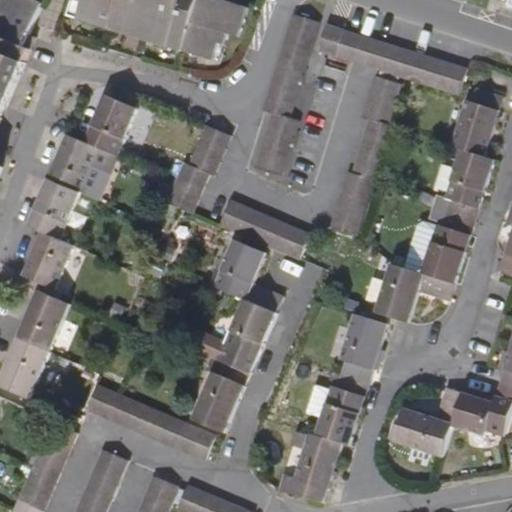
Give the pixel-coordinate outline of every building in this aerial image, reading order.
[(0,182),(7,167),(0,163),(0,131),(18,90),(35,50),(29,47),(34,36),(48,4),(37,0),(14,0),(14,2),(10,0),(1,0),(1,3),(0,2),(0,182)] [(79,0),(75,17),(145,39),(217,62),(222,46),(228,47),(232,36),(242,38),(251,7),(228,0),(79,0)] [(275,113),(258,166),(284,174),(301,121),(293,118),(323,21),(296,13),(266,109),(275,113)] [(331,54),(338,55),(347,29),(331,23),(323,50),(331,54)] [(462,96),(466,85),(471,68),(347,29),(338,55),(383,69),(462,96)] [(406,85),(380,76),(367,117),(373,119),(356,174),(350,172),(333,227),(360,236),(378,181),(383,183),(401,128),(393,126),(406,85)] [(485,206),(499,158),(491,155),(508,98),(478,88),(474,100),(469,98),(455,144),(465,148),(449,197),(439,194),(434,208),(450,213),(445,227),(441,225),(426,274),(394,265),(380,313),(399,319),(413,324),(424,291),(454,301),(460,285),(475,238),(480,222),(485,206)] [(46,232),(26,275),(45,284),(59,290),(78,246),(65,240),(104,149),(123,157),(142,111),(109,96),(89,143),(72,135),(53,179),(32,225),(46,232)] [(194,214),(195,212),(211,176),(215,178),(233,138),(208,128),(191,168),(185,165),(179,180),(169,204),(179,208),(194,214)] [(418,189),(409,185),(405,192),(414,198),(418,189)] [(301,260),(311,235),(232,200),(222,223),(221,225),(301,260)] [(227,435),(246,389),(252,375),(257,364),(276,317),(277,314),(284,298),(256,285),(268,255),(236,241),(215,288),(246,301),(225,350),(218,347),(220,343),(197,333),(191,347),(209,356),(213,357),(206,372),(214,375),(195,421),(227,435)] [(176,250),(163,244),(158,257),(170,263),(176,250)] [(156,252),(147,247),(140,257),(150,262),(156,252)] [(156,263),(150,275),(160,280),(166,268),(156,263)] [(2,385),(34,399),(74,305),(41,291),(22,337),(2,385)] [(348,301),(345,309),(356,313),(358,313),(361,304),(348,301)] [(116,304),(110,316),(119,320),(125,308),(116,304)] [(353,446),(366,406),(373,382),(376,372),(391,324),(358,313),(356,313),(342,360),(348,362),(340,388),(334,386),(319,435),(311,433),(298,479),(290,476),(286,490),(327,503),(345,443),(353,446)] [(511,362),(509,371),(506,383),(502,397),(499,404),(467,395),(450,390),(449,394),(440,419),(408,409),(398,441),(447,458),(457,426),(489,436),(491,430),(509,436),(511,425),(511,362)] [(101,386),(90,412),(208,462),(219,437),(125,396),(101,386)] [(48,511),(81,434),(55,423),(36,468),(17,511),(48,511)] [(80,511),(110,511),(131,463),(106,452),(80,511)] [(172,511),(182,489),(158,479),(143,511),(172,511)] [(180,511),(249,511),(190,487),(188,492),(180,511)]
